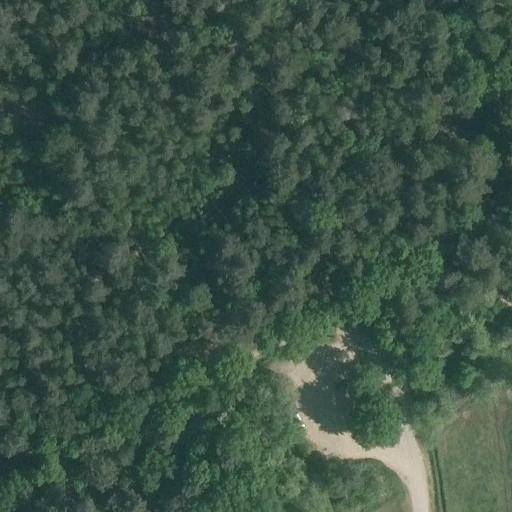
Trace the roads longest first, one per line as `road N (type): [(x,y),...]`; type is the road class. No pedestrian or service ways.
road 1 (track): [(281,345),(0,466)]
road 2 (unclassified): [(420,511),(407,436),(373,339),(335,329)]
road 3 (track): [(511,178),(448,0)]
road 4 (track): [(412,260),(511,191)]
